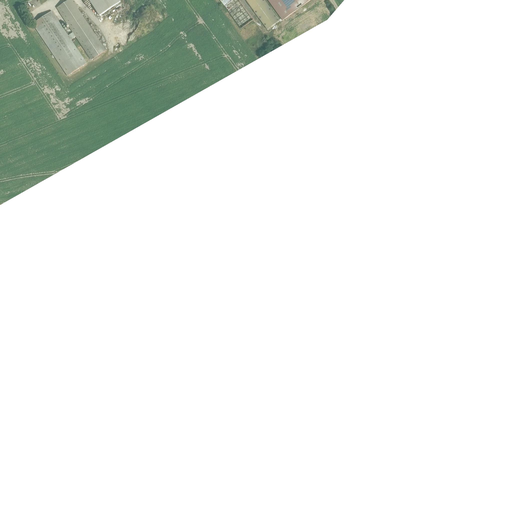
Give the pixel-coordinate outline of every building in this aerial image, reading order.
[(28,9),(42,2),(40,0),(33,0),(26,4),(28,9)] [(53,13),(35,24),(68,77),(86,65),(71,42),(77,38),(91,60),(106,50),(74,0),(73,0),(59,9),(75,35),(69,38),(53,13)] [(120,0),(88,0),(90,3),(92,2),(100,15),(122,2),(120,0)] [(222,0),(243,28),(253,20),(238,0),(222,0)] [(247,0),(267,28),(280,19),(265,0),(247,0)] [(125,2),(92,23),(99,33),(131,11),(125,2)]
